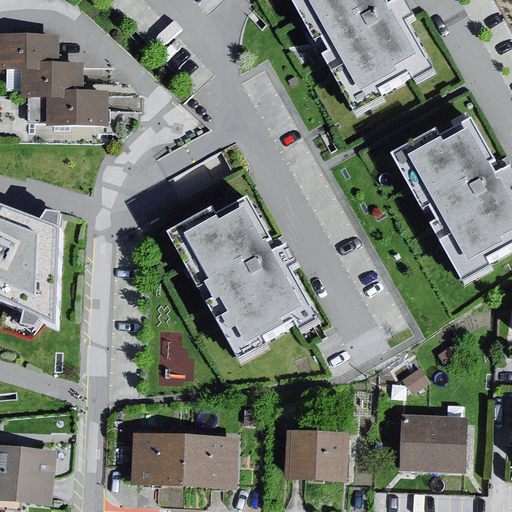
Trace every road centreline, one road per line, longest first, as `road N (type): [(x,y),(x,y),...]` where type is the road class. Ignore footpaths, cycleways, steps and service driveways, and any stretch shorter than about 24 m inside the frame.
road 1 (residential): [(149,137),(102,216),(90,511)]
road 2 (residential): [(216,45),(243,126),(375,361)]
road 3 (residential): [(437,0),(511,130)]
